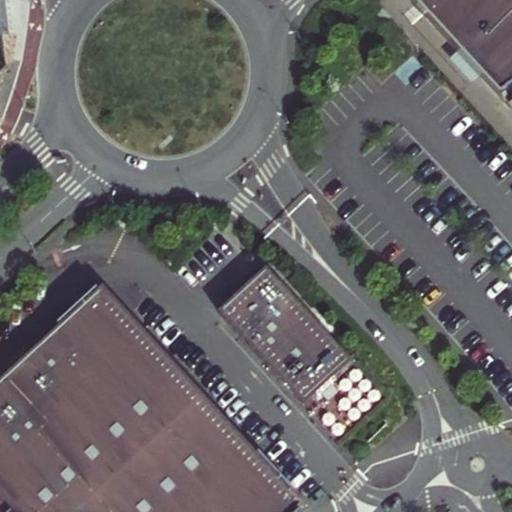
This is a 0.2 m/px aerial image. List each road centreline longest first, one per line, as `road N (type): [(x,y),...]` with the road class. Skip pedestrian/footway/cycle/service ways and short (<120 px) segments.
road 1 (secondary): [(115,167),(178,177),(231,153),(259,115),(268,75),(264,44)]
road 2 (secondary): [(0,259),(83,182),(115,167)]
road 3 (unknown): [(511,110),(419,0)]
